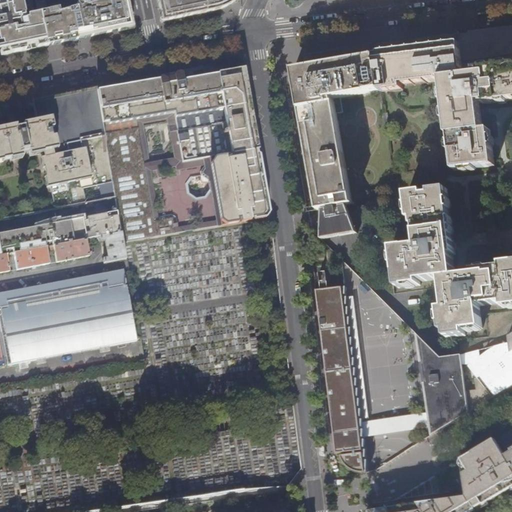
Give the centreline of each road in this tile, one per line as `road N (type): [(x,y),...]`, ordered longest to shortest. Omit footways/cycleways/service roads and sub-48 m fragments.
road 1 (residential): [(317,511),(254,32)]
road 2 (residential): [(254,32),(510,0)]
road 3 (residential): [(0,82),(150,49)]
